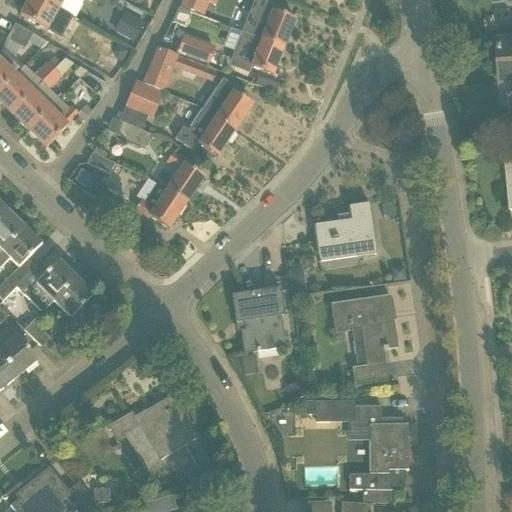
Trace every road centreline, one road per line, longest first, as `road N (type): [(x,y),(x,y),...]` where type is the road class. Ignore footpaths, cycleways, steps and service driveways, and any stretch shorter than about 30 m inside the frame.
road 1 (residential): [(162,311),(285,196),(338,133),(364,84),(378,72),(425,65)]
road 2 (residential): [(479,511),(458,260)]
road 3 (residential): [(266,511),(244,433),(162,311)]
road 4 (residential): [(0,152),(162,311)]
road 5 (residential): [(0,440),(162,311)]
road 6 (residential): [(458,260),(425,65)]
